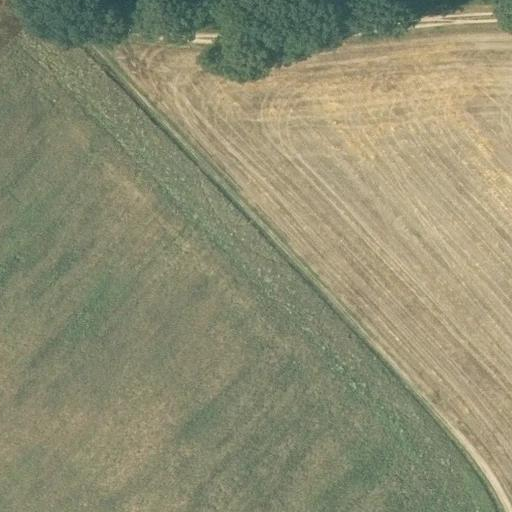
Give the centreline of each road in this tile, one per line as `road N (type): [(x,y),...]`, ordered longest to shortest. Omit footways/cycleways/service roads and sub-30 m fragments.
road 1 (track): [(511,511),(487,469),(59,12)]
road 2 (track): [(177,32),(511,16)]
